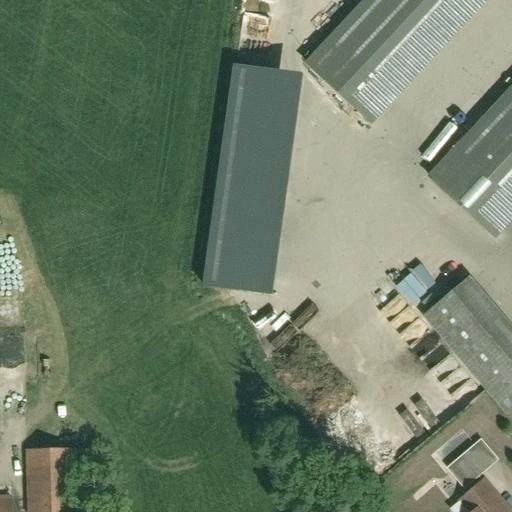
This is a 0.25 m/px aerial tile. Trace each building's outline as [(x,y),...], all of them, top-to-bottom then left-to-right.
[(322,35),(301,57),(369,121),(398,90),(428,90),(445,106),(464,106),(433,138),(433,156),(420,170),(442,190),(435,198),(447,209),(454,202),(489,235),(511,210),(511,11),(483,11),(482,0),(356,0),(355,2),(348,15),(322,15),(322,35)] [(429,251),(419,255),(429,275),(439,271),(429,251)] [(511,322),(464,270),(416,314),(503,410),(511,401),(511,322)] [(400,308),(408,302),(392,280),(384,286),(400,308)] [(275,288),(260,297),(267,308),(282,299),(275,288)] [(360,315),(350,324),(367,342),(377,332),(360,315)] [(0,345),(12,345),(11,320),(0,320),(0,345)] [(66,508),(65,442),(19,442),(20,508),(66,508)] [(484,481),(451,510),(452,511),(510,511),(484,481)] [(0,511),(11,511),(11,497),(0,497),(0,511)]
